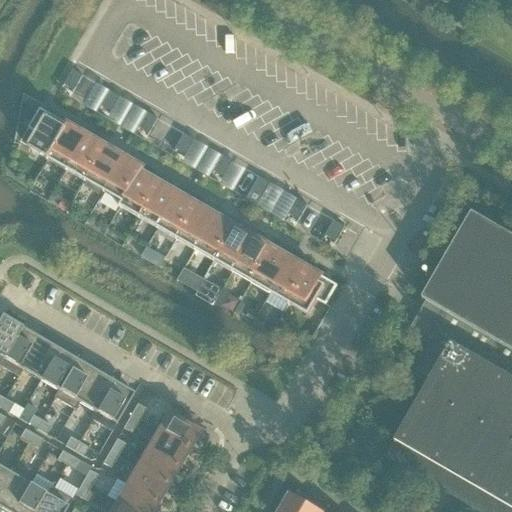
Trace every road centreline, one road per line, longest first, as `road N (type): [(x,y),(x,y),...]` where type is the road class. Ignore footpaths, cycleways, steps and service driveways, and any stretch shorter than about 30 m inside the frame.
road 1 (residential): [(463,123),(289,420),(247,433)]
road 2 (residential): [(247,433),(7,291)]
road 3 (unclassified): [(463,123),(251,0)]
